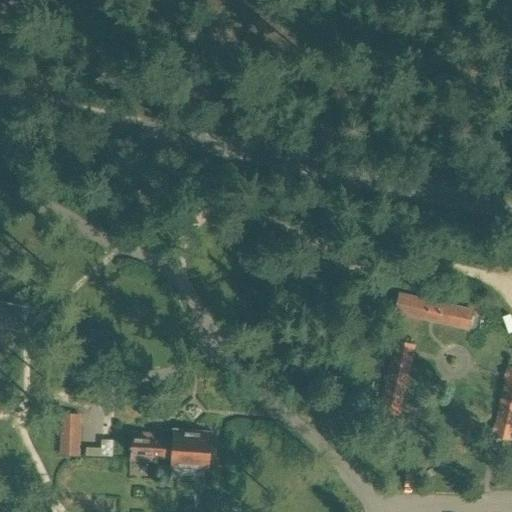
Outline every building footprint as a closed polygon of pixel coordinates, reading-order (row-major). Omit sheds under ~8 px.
[(398,292),(393,316),(469,333),(474,309),(398,292)] [(0,301),(0,348),(2,349),(6,331),(25,335),(31,308),(0,301)] [(401,414),(416,346),(394,341),(380,408),(401,414)] [(511,441),(511,366),(508,366),(491,436),(511,441)] [(209,473),(213,432),(174,429),(173,437),(155,436),(156,432),(134,431),(131,461),(152,462),(152,459),(168,461),(168,470),(209,473)]
